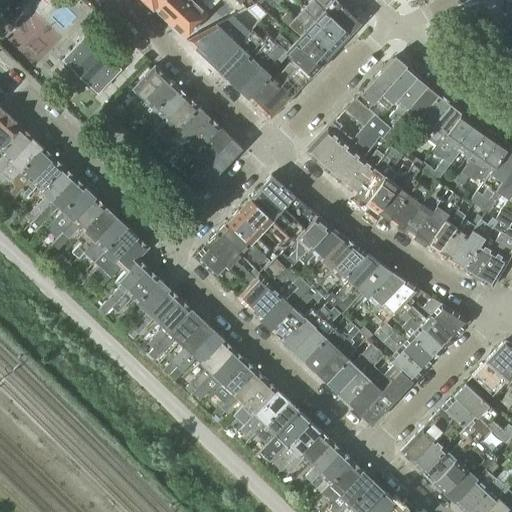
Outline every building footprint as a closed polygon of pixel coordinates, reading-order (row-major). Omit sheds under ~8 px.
[(159,0),(152,7),(168,21),(187,0),(159,0)] [(187,0),(168,21),(183,36),(206,12),(196,3),(199,0),(187,0)] [(313,19),(339,44),(348,34),(314,0),(302,0),(307,4),(317,14),(313,19)] [(314,0),(348,34),(359,22),(336,0),(332,0),(330,3),(326,0),(314,0)] [(204,57),(214,67),(250,29),(265,12),(255,3),(242,9),(250,17),(231,37),(227,33),(204,57)] [(64,4),(53,12),(62,24),(73,16),(64,4)] [(285,13),(329,54),(339,44),(313,19),(309,23),(292,6),(285,13)] [(294,40),(319,65),(329,54),(285,13),(279,19),(287,25),(298,36),(294,40)] [(186,40),(204,57),(227,33),(216,23),(186,40)] [(214,67),(225,77),(248,53),(260,40),(261,39),(250,29),(214,67)] [(225,77),(236,87),(277,44),(273,40),(269,37),(266,33),(261,39),(260,40),(264,43),(254,54),(253,58),(248,53),(225,77)] [(61,59),(97,93),(121,68),(85,34),(61,59)] [(292,58),(298,64),(309,75),(319,65),(294,40),(289,44),(279,34),(273,40),(277,44),(283,50),(292,58)] [(236,87),(247,97),(269,73),(264,68),(266,67),(275,57),(276,58),(283,50),(277,44),(236,87)] [(394,55),(354,98),(366,108),(406,65),(394,55)] [(247,97),(257,107),(298,64),(292,58),(275,78),(269,73),(247,97)] [(123,118),(131,110),(165,75),(154,64),(131,88),(137,94),(135,95),(130,101),(118,113),(123,118)] [(298,64),(257,107),(269,118),(309,75),(298,64)] [(366,108),(372,112),(380,103),(386,108),(393,100),(417,74),(406,65),(366,108)] [(388,116),(394,121),(427,83),(417,74),(393,100),(399,105),(397,106),(388,116)] [(131,110),(132,111),(138,116),(142,113),(146,117),(154,110),(153,109),(176,85),(165,75),(131,110)] [(410,114),(417,119),(439,92),(427,83),(394,121),(401,126),(409,117),(410,114)] [(145,128),(150,133),(186,95),(176,85),(153,109),(154,110),(146,117),(151,122),(145,128)] [(412,135),(419,141),(450,101),(439,92),(417,119),(422,124),(420,125),(412,135)] [(158,134),(165,140),(198,106),(186,95),(150,133),(145,138),(150,143),(158,134)] [(320,165),(330,174),(367,127),(378,136),(380,138),(389,127),(372,112),(366,108),(354,98),(343,109),(363,126),(352,139),(338,128),(341,125),(334,119),(306,148),(304,151),(320,165)] [(434,132),(440,137),(461,109),(450,101),(419,141),(425,145),(433,135),(434,132)] [(163,156),(168,160),(209,116),(198,106),(165,140),(172,147),(163,156)] [(430,150),(442,158),(472,118),(461,109),(440,137),(430,150)] [(0,147),(0,148),(21,126),(6,113),(0,119),(0,147)] [(186,162),(189,158),(196,150),(219,126),(209,116),(168,160),(173,165),(181,157),(186,162)] [(436,179),(437,177),(443,170),(448,163),(449,163),(457,153),(458,150),(464,155),(484,126),(472,118),(442,158),(436,165),(430,175),(436,179)] [(394,121),(389,127),(380,138),(387,143),(401,126),(394,121)] [(0,157),(0,169),(32,137),(21,126),(0,148),(4,151),(1,153),(3,155),(0,157)] [(189,168),(194,173),(229,136),(219,126),(196,150),(189,158),(193,162),(189,168)] [(460,171),(467,176),(496,134),(484,126),(464,155),(470,159),(466,162),(460,171)] [(330,174),(342,184),(362,157),(369,148),(368,148),(373,142),(378,136),(367,127),(330,174)] [(496,134),(467,176),(474,180),(476,178),(482,181),(488,171),(508,142),(496,134)] [(229,136),(194,173),(188,180),(200,191),(241,147),(229,136)] [(9,182),(19,171),(42,147),(32,137),(0,169),(0,180),(1,181),(4,177),(9,182)] [(393,147),(401,154),(406,158),(410,151),(398,141),(393,147)] [(486,203),(511,161),(511,144),(508,142),(488,171),(482,181),(488,185),(481,194),(475,191),(469,201),(481,210),(486,203)] [(354,193),(365,202),(391,167),(386,163),(389,159),(394,163),(395,161),(401,154),(393,147),(390,145),(383,154),(354,193)] [(13,186),(19,191),(52,156),(42,147),(19,171),(24,175),(21,178),(13,186)] [(348,188),(354,193),(383,154),(380,152),(375,149),(368,159),(367,161),(362,157),(342,184),(348,188)] [(410,151),(406,158),(411,161),(415,155),(413,154),(410,151)] [(395,161),(400,165),(406,158),(401,154),(395,161)] [(411,161),(413,162),(418,166),(422,161),(415,156),(415,155),(411,161)] [(35,185),(41,190),(63,166),(52,156),(19,191),(25,197),(33,189),(35,185)] [(425,157),(422,161),(418,166),(430,175),(436,165),(425,157)] [(365,202),(376,211),(413,162),(411,161),(406,158),(400,165),(396,171),(391,167),(365,202)] [(507,198),(511,190),(511,161),(486,203),(492,206),(495,201),(500,192),(507,197),(507,198)] [(388,220),(408,193),(417,181),(411,176),(418,166),(413,162),(376,211),(388,220)] [(26,214),(32,220),(73,176),(63,166),(41,190),(45,194),(34,206),(35,206),(26,214)] [(460,187),(467,176),(460,171),(453,182),(460,187)] [(303,227),(316,214),(294,195),(270,174),(259,186),(283,207),(295,220),(303,227)] [(57,205),(62,210),(85,187),(73,176),(32,220),(29,223),(36,228),(57,205)] [(400,228),(412,236),(431,210),(440,198),(434,194),(441,185),(440,184),(435,180),(428,189),(400,228)] [(388,220),(400,228),(428,189),(422,185),(412,197),(408,193),(388,220)] [(248,198),(292,239),(303,227),(295,220),(290,225),(278,213),(283,207),(259,186),(248,198)] [(45,229),(55,238),(95,196),(85,187),(62,210),(45,229)] [(453,204),(454,205),(460,196),(448,187),(443,195),(454,203),(453,204)] [(423,244),(452,207),(454,205),(453,204),(454,203),(443,195),(441,198),(440,198),(431,210),(412,236),(423,244)] [(78,225),(83,230),(106,207),(95,196),(55,238),(52,241),(50,243),(56,248),(67,237),(76,228),(78,225)] [(282,250),(289,243),(292,239),(248,198),(237,210),(260,231),(265,226),(281,240),(276,245),(282,250)] [(8,205),(0,213),(0,215),(9,224),(18,214),(8,205)] [(78,257),(117,217),(106,207),(83,230),(75,238),(80,242),(77,245),(71,251),(78,257)] [(423,244),(436,253),(462,218),(464,215),(452,207),(423,244)] [(491,227),(500,232),(511,238),(511,213),(501,207),(499,211),(494,219),(496,221),(491,227)] [(237,210),(226,221),(264,256),(268,260),(273,254),(275,256),(276,255),(269,248),(256,236),(260,231),(237,210)] [(292,239),(289,243),(295,248),(289,254),(287,257),(282,252),(277,257),(280,260),(286,265),(289,269),(298,258),(329,224),(316,214),(303,227),(292,239)] [(98,245),(103,250),(126,226),(117,217),(78,257),(83,263),(89,256),(96,248),(98,245)] [(448,260),(460,268),(485,236),(491,227),(496,221),(494,219),(491,217),(486,223),(480,218),(474,225),(448,260)] [(436,253),(448,260),(474,225),(462,218),(436,253)] [(226,221),(216,233),(239,255),(240,255),(239,254),(244,249),(252,257),(251,259),(257,264),(264,256),(226,221)] [(341,234),(329,224),(298,258),(304,264),(314,253),(319,258),(341,234)] [(92,272),(98,278),(137,236),(126,226),(103,250),(93,261),(98,265),(92,272)] [(497,244),(472,276),(491,287),(511,250),(511,238),(500,232),(494,242),(497,244)] [(216,233),(204,245),(246,284),(258,272),(254,268),(249,273),(235,260),(239,255),(216,233)] [(304,282),(309,286),(312,288),(353,243),(341,234),(319,258),(324,263),(314,273),(312,272),(304,280),(305,281),(304,282)] [(148,246),(137,236),(98,278),(97,279),(92,284),(98,289),(103,284),(110,276),(119,266),(123,270),(136,257),(137,258),(148,246)] [(494,242),(485,236),(460,268),(472,276),(497,244),(494,242)] [(312,288),(321,296),(323,298),(328,293),(325,291),(333,281),(336,285),(341,280),(340,279),(365,252),(353,243),(312,288)] [(194,256),(235,296),(246,284),(204,245),(194,256)] [(323,298),(326,301),(332,306),(334,308),(377,261),(365,252),(340,279),(341,280),(344,276),(348,279),(334,295),(330,291),(328,293),(323,298)] [(235,296),(247,307),(286,265),(280,260),(277,257),(275,256),(273,254),(268,260),(261,269),(258,272),(246,284),(235,296)] [(53,263),(63,273),(68,267),(71,265),(61,255),(53,263)] [(104,313),(110,306),(147,268),(137,258),(136,257),(123,270),(114,281),(119,286),(98,308),(104,313)] [(361,292),(365,296),(390,269),(377,261),(334,308),(339,312),(341,314),(361,292)] [(247,307),(258,317),(280,294),(288,287),(292,282),(298,276),(289,269),(286,265),(247,307)] [(68,267),(63,273),(72,282),(78,276),(68,267)] [(131,297),(136,302),(158,278),(147,268),(110,306),(117,312),(131,297)] [(366,306),(371,311),(402,278),(390,269),(365,296),(365,297),(361,302),(366,306)] [(258,317),(270,328),(309,286),(304,282),(300,278),(298,276),(292,282),(297,287),(293,291),(285,299),(280,294),(258,317)] [(120,327),(126,333),(169,288),(158,278),(136,302),(140,306),(120,327)] [(376,323),(379,326),(380,326),(384,321),(391,314),(394,311),(399,306),(408,296),(416,287),(402,278),(371,311),(377,317),(380,319),(376,323)] [(270,328),(281,339),(303,316),(298,311),(312,296),(316,301),(321,296),(312,288),(309,286),(270,328)] [(416,287),(408,296),(413,301),(422,291),(416,287)] [(146,342),(153,348),(190,308),(169,288),(126,333),(132,338),(137,332),(137,333),(152,317),(161,326),(146,342)] [(413,301),(408,296),(399,306),(404,310),(410,304),(413,301)] [(429,313),(453,335),(468,320),(450,309),(431,297),(421,308),(428,314),(429,313)] [(281,339),(292,349),(332,306),(326,301),(319,309),(316,312),(311,307),(303,316),(281,339)] [(404,310),(443,346),(453,335),(429,313),(428,314),(424,318),(410,304),(404,310)] [(292,349),(303,360),(334,327),(329,322),(339,312),(334,308),(332,306),(292,349)] [(408,335),(433,357),(443,346),(404,310),(399,306),(394,311),(404,322),(400,326),(408,335)] [(173,337),(178,342),(201,318),(190,308),(153,348),(148,353),(154,358),(173,337)] [(355,326),(357,328),(361,323),(354,316),(349,321),(355,326)] [(163,369),(169,373),(212,328),(201,318),(178,342),(183,346),(169,361),(170,362),(163,369)] [(303,360),(314,370),(355,326),(349,321),(339,332),(334,327),(303,360)] [(380,326),(423,367),(433,357),(408,335),(403,340),(393,330),(384,321),(380,326)] [(362,325),(358,329),(358,330),(367,339),(372,335),(369,332),(362,325)] [(314,370),(325,381),(347,358),(355,349),(350,344),(353,341),(350,338),(358,330),(358,329),(357,329),(357,328),(355,326),(314,370)] [(387,357),(393,363),(399,369),(411,380),(423,367),(380,326),(379,326),(373,333),(382,342),(393,351),(387,357)] [(195,358),(199,362),(222,338),(212,328),(169,373),(175,379),(181,372),(182,372),(195,358)] [(190,394),(192,392),(233,348),(222,338),(199,362),(204,367),(184,388),(190,394)] [(506,380),(508,377),(511,367),(511,343),(504,340),(485,360),(471,375),(492,395),(504,381),(506,380)] [(325,381),(336,391),(376,348),(370,343),(352,362),(347,358),(325,381)] [(210,394),(221,382),(244,358),(233,348),(192,392),(199,398),(206,390),(210,394)] [(336,391),(347,401),(377,369),(372,365),(382,354),(376,348),(336,391)] [(220,396),(224,401),(254,368),(244,358),(221,382),(226,387),(218,395),(220,396)] [(359,412),(379,390),(399,369),(393,363),(382,375),(377,369),(347,401),(359,412)] [(502,403),(507,408),(511,400),(511,367),(508,377),(511,379),(511,383),(505,394),(507,395),(502,403)] [(238,398),(242,403),(265,379),(254,368),(224,401),(220,405),(212,413),(216,419),(229,405),(230,406),(238,398)] [(399,369),(379,390),(391,402),(411,380),(399,369)] [(238,417),(245,422),(276,389),(265,379),(242,403),(247,407),(240,415),(238,417)] [(452,395),(489,430),(503,443),(509,436),(511,433),(511,420),(502,430),(490,419),(496,413),(487,405),(488,404),(464,382),(452,395)] [(250,429),(254,433),(287,399),(276,389),(245,422),(239,429),(245,435),(250,429)] [(379,390),(359,412),(371,423),(391,402),(379,390)] [(473,436),(479,441),(484,436),(489,430),(452,395),(441,407),(452,417),(464,428),(473,436)] [(215,400),(220,405),(224,401),(220,396),(215,400)] [(254,434),(264,444),(297,409),(287,399),(254,433),(254,434)] [(272,449),(276,453),(308,419),(297,409),(264,444),(258,450),(264,457),(272,449)] [(399,450),(410,461),(449,419),(444,414),(436,422),(431,417),(399,450)] [(410,461),(422,472),(445,447),(441,443),(454,429),(458,433),(464,428),(452,417),(449,419),(410,461)] [(280,470),(283,467),(319,429),(308,419),(276,453),(270,460),(280,470)] [(464,428),(458,433),(458,434),(459,433),(463,437),(469,442),(473,436),(464,428)] [(302,459),(306,463),(329,439),(319,429),(283,467),(290,473),(302,459)] [(432,482),(443,492),(474,459),(468,454),(473,450),(478,454),(479,453),(485,447),(479,441),(473,436),(469,442),(432,482)] [(422,472),(432,482),(469,442),(463,437),(450,452),(445,447),(422,472)] [(304,476),(310,482),(340,450),(329,439),(306,463),(311,468),(304,476)] [(485,447),(479,453),(485,457),(479,464),(474,459),(443,492),(453,501),(490,462),(491,460),(492,461),(496,457),(493,454),(492,453),(485,447)] [(310,482),(321,491),(351,460),(340,450),(310,482)] [(326,501),(329,504),(362,470),(351,460),(321,491),(328,498),(326,501)] [(453,501),(464,511),(495,478),(490,473),(497,465),(492,461),(491,460),(490,462),(453,501)] [(341,511),(349,504),(372,480),(362,470),(329,504),(326,507),(332,511),(341,511)] [(464,511),(483,511),(508,487),(511,484),(506,480),(502,484),(496,477),(495,478),(464,511)] [(372,480),(349,504),(341,511),(361,511),(383,490),(372,480)] [(483,511),(503,511),(508,507),(503,503),(511,493),(511,482),(511,484),(508,487),(483,511)] [(383,490),(361,511),(382,511),(394,500),(383,490)] [(403,511),(405,510),(394,500),(382,511),(403,511)] [(503,511),(511,511),(511,503),(508,507),(503,511)]
